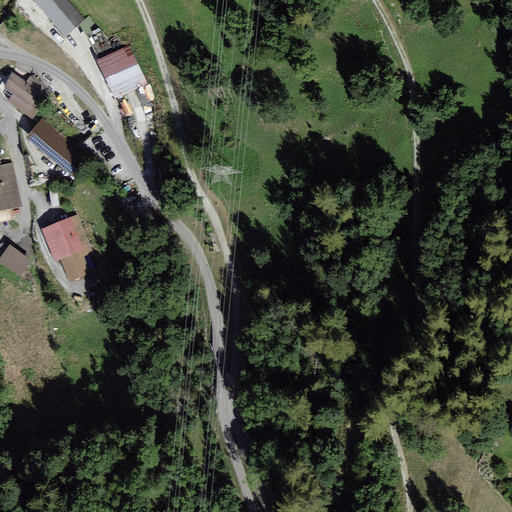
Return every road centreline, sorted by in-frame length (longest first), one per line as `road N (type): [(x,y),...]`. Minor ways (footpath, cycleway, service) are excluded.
road 1 (track): [(412,511),(398,442),(364,392),(410,259),(425,147),(404,59),(373,0)]
road 2 (unclassified): [(225,418),(218,319),(199,258),(89,106),(44,72),(0,59)]
road 3 (track): [(224,401),(234,356),(229,275),(136,0)]
